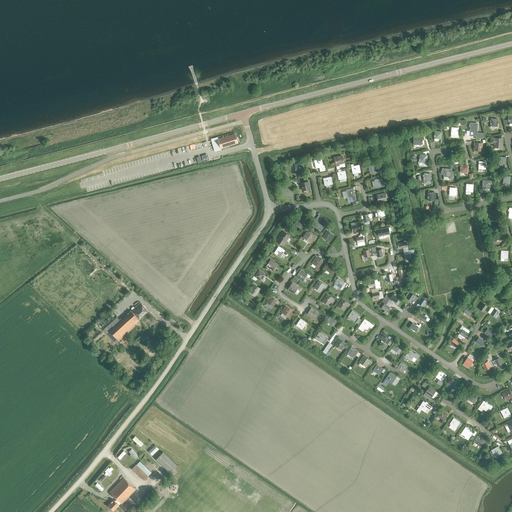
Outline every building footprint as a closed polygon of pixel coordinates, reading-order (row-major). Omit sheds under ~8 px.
[(218,138),(217,139),(218,145),(220,144),(221,148),(238,143),(235,134),(218,138)] [(413,135),(414,145),(422,144),(422,139),(424,139),(423,134),(413,135)] [(339,157),(334,158),(336,165),(339,164),(340,165),(336,166),(337,169),(340,168),(340,167),(345,166),(344,163),(343,163),(341,155),(338,156),(339,157)] [(324,165),(323,165),(321,159),(319,159),(319,160),(314,161),(316,168),(319,167),(320,171),(325,170),(324,165)] [(295,165),(296,172),(304,170),(302,163),(299,164),(295,165)] [(371,165),(373,172),(380,170),(378,163),(376,163),(376,165),(371,165)] [(354,173),(360,172),(359,164),(351,166),(352,169),(353,168),(354,173)] [(448,178),(453,178),(453,171),(451,171),(451,169),(442,168),(441,174),(443,174),(443,176),(448,176),(448,178)] [(340,179),(346,177),(345,170),(337,172),(338,175),(339,174),(340,179)] [(326,185),(333,183),(331,176),(323,178),(324,181),(325,181),(326,185)] [(379,179),(375,180),(376,187),(383,185),(382,177),(379,178),(379,179)] [(303,190),(310,188),(309,181),(301,183),(301,186),(302,185),(303,190)] [(352,200),(356,199),(353,188),(350,189),(351,190),(346,191),(348,197),(351,197),(352,200)] [(378,195),(379,201),(386,200),(385,192),(382,193),(382,194),(378,195)] [(374,210),(375,217),(385,215),(384,211),(386,211),(385,205),(382,206),(381,207),(382,209),(374,210)] [(492,218),(499,219),(499,211),(493,211),(493,210),(489,210),(489,214),(492,214),(492,218)] [(362,215),(361,215),(362,219),(363,219),(364,222),(364,225),(369,223),(369,221),(368,214),(362,215)] [(318,218),(313,225),(320,230),(326,221),(324,220),(325,219),(319,215),(317,217),(318,218)] [(295,224),(301,228),(305,222),(299,218),(297,220),(298,221),(295,224)] [(356,225),(351,225),(352,228),(352,231),(355,230),(359,229),(358,226),(361,226),(360,221),(355,222),(356,225)] [(388,227),(377,230),(378,236),(389,234),(389,231),(391,231),(390,227),(388,227)] [(323,237),(329,240),(333,235),(326,230),(325,232),(326,233),(323,237)] [(276,241),(282,246),(289,235),(283,231),(276,241)] [(306,234),(304,238),(310,242),(311,239),(314,241),(317,238),(314,236),(307,231),(306,234)] [(497,231),(496,238),(501,238),(501,240),(505,240),(505,239),(505,234),(504,234),(504,231),(497,231)] [(361,236),(356,237),(356,239),(358,245),(365,244),(363,237),(364,236),(363,233),(360,234),(361,236)] [(277,253),(281,256),(284,250),(278,246),(274,253),(276,254),(277,253)] [(368,249),(363,251),(364,255),(364,257),(373,255),(373,252),(376,252),(376,250),(375,247),(368,248),(368,249)] [(312,263),(316,266),(318,267),(322,261),(316,257),(314,259),(315,260),(312,263)] [(269,267),(272,269),(276,264),(271,260),(266,266),(268,268),(269,267)] [(326,270),(332,274),(336,268),(329,263),(328,266),(326,270)] [(300,270),(296,277),(298,279),(299,278),(302,280),(306,276),(306,275),(303,273),(304,272),(301,269),(300,270)] [(399,276),(396,277),(398,284),(402,283),(403,276),(405,275),(403,269),(398,270),(399,276)] [(257,277),(261,279),(265,274),(259,270),(254,276),(257,278),(257,277)] [(336,280),(334,283),(335,284),(334,284),(337,286),(342,289),(346,283),(337,278),(336,280)] [(374,280),(367,281),(368,284),(368,286),(371,286),(375,285),(376,288),(381,287),(379,279),(374,280)] [(315,287),(320,290),(325,284),(318,280),(316,282),(317,283),(315,287)] [(290,290),(294,292),(298,287),(292,282),(287,289),(290,291),(290,290)] [(250,291),(256,294),(260,288),(253,284),(252,286),(253,287),(250,291)] [(426,300),(421,297),(422,294),(420,293),(419,296),(418,297),(420,299),(415,307),(418,308),(421,305),(422,306),(426,300)] [(326,297),(323,300),(329,304),(331,301),(333,302),(335,300),(333,299),(333,298),(326,294),(325,296),(326,297)] [(385,299),(392,304),(394,301),(395,303),(399,298),(393,294),(390,299),(387,296),(385,299)] [(267,302),(265,304),(271,308),(273,306),(277,300),(270,295),(268,298),(269,298),(267,302)] [(341,302),(339,304),(345,308),(347,305),(349,306),(350,304),(348,303),(342,298),(340,301),(341,302)] [(381,308),(385,310),(386,308),(388,309),(392,304),(385,299),(383,299),(381,302),(384,303),(381,308)] [(137,330),(139,327),(136,323),(139,320),(148,311),(140,302),(110,331),(119,341),(134,327),(137,330)] [(282,312),(287,316),(292,310),(285,306),(283,308),(284,309),(282,312)] [(464,312),(469,315),(472,311),(467,307),(464,312)] [(495,307),(490,314),(496,318),(501,311),(495,307)] [(307,314),(306,314),(309,316),(310,315),(313,318),(316,313),(319,315),(319,314),(317,312),(311,308),(307,314)] [(349,317),(354,321),(358,315),(352,310),(350,313),(351,313),(349,317)] [(421,313),(418,318),(422,321),(421,321),(423,323),(428,316),(425,315),(425,316),(421,313)] [(327,322),(333,326),(337,319),(330,315),(329,317),(329,318),(327,322)] [(299,326),(302,328),(306,323),(300,318),(295,325),(298,327),(299,326)] [(367,329),(369,326),(371,323),(364,319),(363,321),(363,322),(361,325),(367,329)] [(409,327),(415,331),(418,326),(412,322),(409,327)] [(465,337),(469,331),(464,327),(462,329),(460,328),(457,332),(459,333),(459,334),(465,337)] [(317,339),(321,341),(325,336),(319,331),(314,338),(317,340),(317,339)] [(381,339),(387,343),(391,337),(384,333),(383,335),(384,336),(381,339)] [(475,342),(481,346),(484,341),(478,337),(475,342)] [(450,343),(456,346),(459,342),(453,338),(450,343)] [(343,346),(346,348),(348,346),(338,339),(337,341),(337,342),(335,345),(341,349),(343,346)] [(322,353),(325,355),(332,344),(329,342),(322,353)] [(393,349),(398,353),(402,347),(396,342),(394,345),(395,345),(393,349)] [(355,355),(358,357),(360,354),(351,347),(349,349),(350,350),(347,354),(353,358),(355,355)] [(413,357),(416,359),(419,355),(415,353),(415,354),(409,350),(404,356),(407,358),(407,357),(411,360),(413,357)] [(367,363),(370,365),(372,362),(363,356),(361,358),(362,359),(359,362),(365,366),(367,363)] [(463,363),(462,364),(468,368),(470,365),(471,363),(473,361),(467,357),(463,363)] [(399,369),(403,372),(406,366),(400,362),(396,369),(398,370),(399,369)] [(381,371),(383,373),(385,370),(376,364),(375,367),(373,371),(379,375),(381,371)] [(437,383),(441,386),(443,382),(442,381),(446,375),(440,371),(438,373),(439,374),(436,377),(439,379),(437,383)] [(388,381),(391,383),(395,377),(389,372),(382,383),(385,385),(388,381)] [(451,391),(453,392),(458,384),(452,379),(450,382),(451,382),(449,386),(452,388),(451,391)] [(429,387),(424,394),(427,395),(427,394),(431,397),(433,398),(437,393),(435,391),(429,387)] [(503,394),(506,400),(511,397),(511,395),(509,390),(506,391),(507,392),(503,394)] [(467,399),(473,402),(477,396),(471,392),(469,394),(470,395),(467,399)] [(418,408),(416,411),(419,413),(421,409),(425,412),(427,408),(430,410),(431,409),(433,407),(428,404),(428,403),(427,402),(426,402),(425,403),(423,401),(418,408)] [(488,408),(490,410),(492,407),(483,401),(482,403),(483,403),(480,407),(486,411),(488,408)] [(501,412),(504,418),(510,415),(507,408),(504,409),(505,410),(501,412)] [(437,416),(443,420),(447,414),(441,410),(439,412),(440,413),(437,416)] [(453,421),(450,424),(456,429),(458,425),(460,426),(461,424),(459,423),(460,422),(453,418),(452,420),(453,421)] [(475,431),(474,432),(465,427),(464,429),(465,429),(462,433),(468,437),(470,433),(473,434),(472,435),(474,436),(477,432),(475,431)] [(474,442),(480,446),(484,440),(477,435),(476,438),(477,438),(474,442)] [(143,444),(136,437),(134,439),(138,444),(137,445),(139,446),(140,445),(141,447),(143,444)] [(491,450),(489,451),(492,457),(495,456),(501,453),(498,446),(491,450)] [(152,455),(159,449),(157,447),(152,451),(150,449),(149,451),(151,452),(150,453),(152,455)] [(156,459),(171,472),(178,465),(163,451),(156,459)] [(132,468),(144,480),(148,476),(136,464),(132,468)] [(111,467),(104,474),(107,476),(108,474),(109,475),(111,473),(110,472),(113,469),(111,467)] [(121,503),(122,503),(136,489),(124,477),(110,492),(117,499),(115,501),(113,500),(108,506),(113,511),(121,503)] [(95,485),(101,491),(103,489),(102,487),(102,486),(101,485),(100,485),(97,482),(95,485)] [(124,505),(130,511),(133,508),(127,502),(124,505)]
